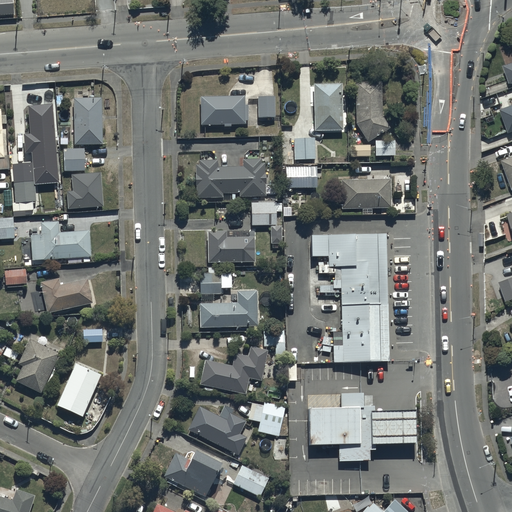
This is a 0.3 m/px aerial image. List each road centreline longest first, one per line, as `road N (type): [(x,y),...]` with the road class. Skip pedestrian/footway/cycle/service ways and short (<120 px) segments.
road 1 (residential): [(143,42),(152,364),(105,477)]
road 2 (tertiary): [(449,124),(453,380),(479,511)]
road 3 (unknown): [(449,222),(303,226),(302,363)]
road 4 (secondary): [(143,42),(314,28)]
road 5 (secondary): [(0,54),(143,42)]
